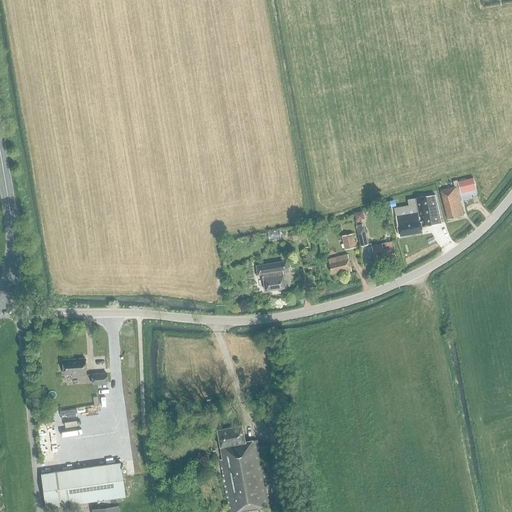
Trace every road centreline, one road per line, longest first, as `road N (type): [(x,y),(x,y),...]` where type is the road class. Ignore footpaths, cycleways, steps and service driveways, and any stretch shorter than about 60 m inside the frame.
road 1 (unclassified): [(138,314),(236,322),(322,309),(428,271),(511,195)]
road 2 (secondary): [(2,301),(13,233),(0,159)]
road 3 (unclassified): [(138,314),(17,312),(2,301)]
